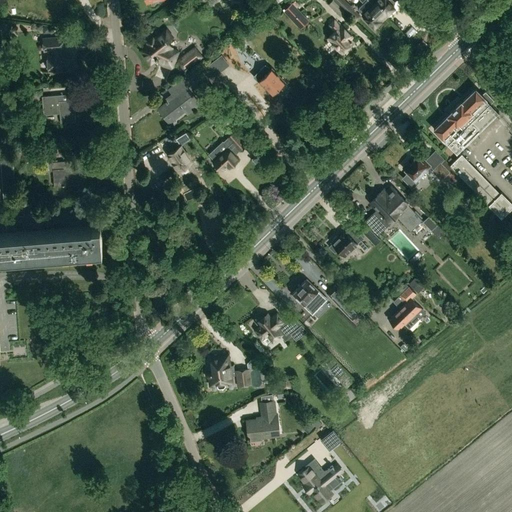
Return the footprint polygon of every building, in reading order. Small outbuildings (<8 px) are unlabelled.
[(284,11),(300,28),(308,20),(296,8),(300,5),(295,0),(284,11)] [(334,0),(349,14),(353,9),(344,0),(334,0)] [(366,0),(359,7),(358,10),(368,20),(368,22),(371,26),(373,25),(374,26),(384,17),(372,5),(368,0),(366,0)] [(368,0),(372,5),(384,17),(394,7),(394,6),(395,2),(393,0),(368,0)] [(346,50),(348,50),(350,48),(350,46),(351,44),(353,42),(350,39),(352,37),(342,26),(340,27),(334,20),(329,25),(334,31),(327,38),(342,53),(344,51),(345,51),(346,50)] [(159,61),(172,66),(178,51),(170,48),(166,42),(171,39),(164,31),(154,39),(153,37),(146,42),(148,44),(139,50),(150,64),(156,60),(156,59),(159,60),(159,61)] [(62,37),(43,39),(44,51),(49,50),(49,54),(47,54),(49,71),(71,70),(70,53),(60,53),(60,49),(63,49),(62,37)] [(185,71),(203,56),(194,45),(176,60),(185,71)] [(246,58),(251,64),(263,54),(257,48),(246,58)] [(422,55),(418,51),(414,55),(418,59),(422,55)] [(205,65),(199,70),(216,92),(222,87),(205,65)] [(272,94),(280,87),(282,90),(287,86),(284,83),(284,82),(271,68),(270,69),(265,65),(255,75),(259,80),(258,81),(262,86),(264,85),(272,94)] [(165,100),(167,102),(158,109),(169,123),(184,111),(187,114),(200,104),(185,85),(192,80),(188,74),(168,89),(172,95),(165,100)] [(475,88),(461,101),(447,115),(434,129),(457,152),(499,112),(490,103),(494,100),(485,91),(482,95),(475,88)] [(18,94),(9,95),(10,109),(19,108),(18,94)] [(65,122),(65,123),(67,122),(76,121),(74,100),(61,102),(61,94),(42,96),(43,114),(60,112),(61,122),(65,122)] [(232,118),(225,107),(217,112),(225,122),(232,118)] [(187,134),(184,129),(175,134),(179,139),(187,134)] [(224,145),(219,150),(216,147),(208,155),(214,161),(213,162),(214,164),(214,165),(217,169),(219,168),(220,170),(226,164),(229,167),(238,159),(233,153),(238,149),(240,151),(246,145),(234,132),(228,138),(229,139),(224,145)] [(174,163),(172,164),(176,169),(177,168),(178,170),(191,162),(189,158),(188,155),(186,152),(184,150),(180,145),(181,145),(177,140),(168,146),(171,151),(168,153),(174,163)] [(472,140),(469,145),(476,149),(479,144),(472,140)] [(501,150),(508,145),(504,140),(497,146),(501,150)] [(449,172),(447,173),(455,182),(461,177),(501,217),(511,206),(511,202),(510,200),(501,191),(499,192),(461,153),(450,165),(444,159),(440,163),(449,172)] [(430,165),(425,160),(423,162),(417,157),(410,164),(408,162),(403,167),(408,172),(403,178),(412,187),(418,182),(416,180),(430,165)] [(54,178),(56,177),(57,186),(83,184),(81,167),(66,168),(66,161),(49,162),(50,171),(53,171),(54,178)] [(168,189),(173,196),(178,192),(174,185),(168,189)] [(370,201),(377,209),(365,220),(378,234),(384,228),(382,226),(394,216),(392,214),(394,213),(410,230),(422,219),(405,200),(393,188),(388,194),(383,189),(370,201)] [(437,224),(428,215),(423,221),(431,230),(437,224)] [(0,256),(102,248),(100,224),(92,225),(92,226),(0,233),(0,256)] [(380,240),(366,224),(360,230),(375,245),(380,240)] [(338,234),(339,235),(338,236),(336,235),(336,236),(333,239),(333,240),(333,241),(332,242),(333,243),(329,246),(335,252),(338,248),(345,255),(356,244),(363,251),(368,246),(361,240),(364,238),(351,225),(345,231),(343,229),(338,234)] [(30,258),(2,259),(3,275),(13,274),(13,272),(30,272),(30,258)] [(306,278),(292,293),(303,305),(309,298),(315,304),(323,295),(306,278)] [(351,300),(335,283),(326,293),(342,309),(353,320),(362,311),(351,300)] [(400,295),(406,301),(389,319),(390,320),(390,322),(392,324),(394,324),(398,328),(404,322),(409,328),(420,317),(416,313),(422,308),(412,298),(416,294),(409,286),(400,295)] [(269,316),(267,313),(262,316),(261,316),(260,316),(259,316),(258,316),(257,317),(256,319),(256,320),(257,321),(260,325),(255,330),(261,338),(267,334),(273,342),(284,334),(279,326),(285,321),(277,311),(269,316)] [(211,370),(209,370),(208,371),(207,371),(207,373),(207,375),(207,376),(208,376),(209,377),(210,384),(217,383),(217,386),(219,387),(223,386),(225,385),(224,382),(231,381),(228,355),(222,355),(211,356),(213,369),(211,370)] [(345,371),(334,358),(327,364),(331,368),(330,369),(338,378),(345,371)] [(248,369),(236,370),(238,385),(250,384),(248,369)] [(289,376),(281,377),(283,389),(291,388),(289,376)] [(246,420),(249,440),(250,439),(250,437),(259,436),(259,437),(279,435),(277,413),(276,413),(274,401),(261,402),(263,418),(246,420)] [(313,427),(308,422),(302,428),(306,433),(313,427)] [(333,430),(322,439),(329,448),(340,439),(333,430)] [(306,480),(304,481),(310,488),(312,487),(319,496),(330,488),(326,482),(339,471),(333,463),(325,469),(315,456),(306,464),(308,466),(300,472),(306,480)]
